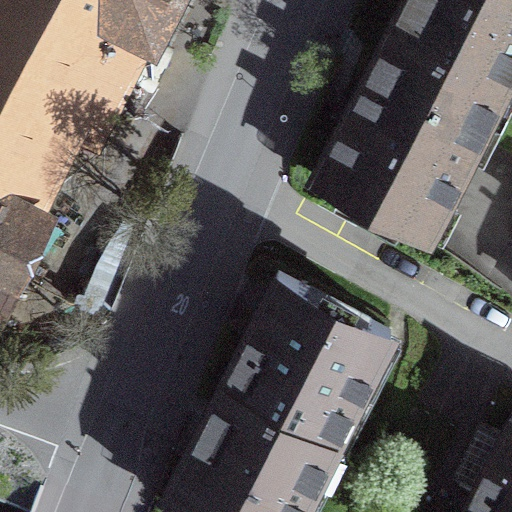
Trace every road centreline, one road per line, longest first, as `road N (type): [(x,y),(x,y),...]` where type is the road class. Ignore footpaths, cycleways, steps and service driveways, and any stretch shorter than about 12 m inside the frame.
road 1 (residential): [(295,0),(114,442)]
road 2 (residential): [(0,401),(114,442)]
